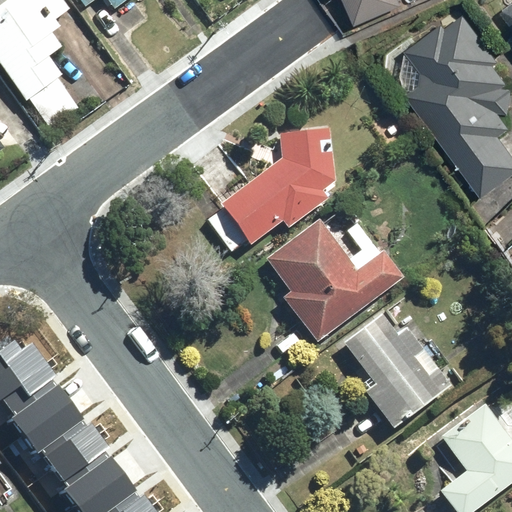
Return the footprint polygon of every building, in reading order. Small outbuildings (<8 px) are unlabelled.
[(0,0),(0,72),(23,105),(26,103),(46,131),(80,107),(46,59),(61,49),(51,35),(59,30),(53,21),(68,11),(60,0),(0,0)] [(130,0),(74,0),(83,10),(95,0),(101,0),(113,14),(130,0)] [(333,0),(334,1),(336,0),(347,0),(357,26),(405,7),(402,0),(333,0)] [(511,6),(502,14),(511,26),(511,6)] [(405,99),(409,96),(489,197),(511,178),(511,153),(501,140),(511,131),(511,74),(466,15),(450,27),(446,22),(385,69),(405,99)] [(0,152),(15,141),(0,120),(0,152)] [(285,226),(334,185),(328,129),(275,133),(277,157),(216,207),(219,210),(204,222),(229,252),(241,242),(248,250),(281,222),(285,226)] [(312,342),(403,278),(382,249),(377,253),(370,243),(347,259),(318,219),(262,259),(287,294),(280,298),(312,342)] [(381,316),(341,344),(371,385),(361,392),(389,431),(452,387),(407,324),(394,333),(381,316)] [(4,362),(0,364),(0,439),(52,511),(57,511),(64,507),(67,511),(68,511),(94,493),(90,488),(101,480),(29,380),(22,386),(4,362)] [(471,511),(511,481),(511,443),(480,402),(434,437),(463,474),(435,495),(448,511),(471,511)] [(136,511),(113,479),(94,493),(68,511),(136,511)]
